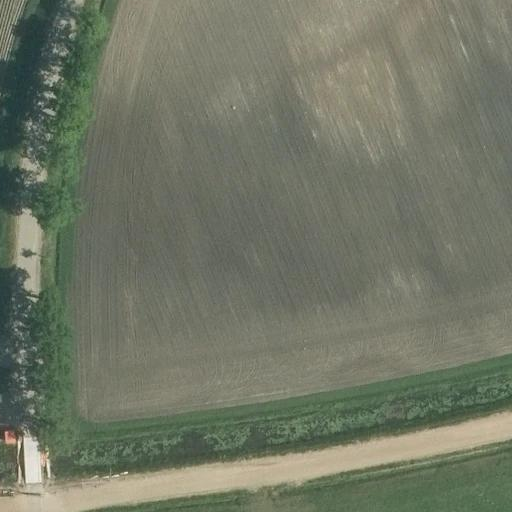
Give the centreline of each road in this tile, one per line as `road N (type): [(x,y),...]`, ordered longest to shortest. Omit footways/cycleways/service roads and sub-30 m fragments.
road 1 (track): [(0,506),(372,453),(511,423)]
road 2 (unclassified): [(34,511),(24,267),(51,74),(72,0)]
